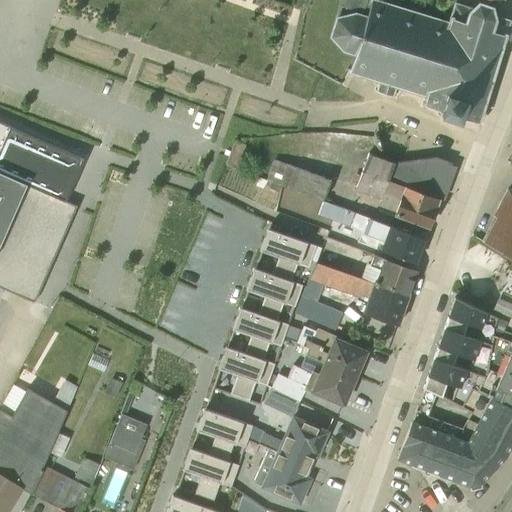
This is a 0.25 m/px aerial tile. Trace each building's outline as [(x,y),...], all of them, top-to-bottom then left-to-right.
[(338,0),(328,34),(340,48),(351,52),(347,66),(345,66),(344,70),(376,80),(372,91),(376,92),(377,90),(387,93),(387,95),(390,96),(394,85),(421,94),(418,104),(422,105),(423,103),(436,107),(434,111),(459,119),(460,115),(471,118),(473,119),(472,121),(475,121),(506,19),(490,14),(490,3),(481,0),(472,0),(467,5),(453,0),(450,0),(444,18),(385,0),(338,0)] [(232,139),(223,162),(234,166),(243,143),(232,139)] [(360,168),(436,196),(435,195),(433,195),(445,161),(448,162),(449,160),(433,154),(432,154),(391,160),(366,151),(360,168)] [(262,177),(320,198),(328,178),(270,156),(262,177)] [(435,195),(436,196),(443,198),(455,165),(448,162),(445,161),(433,195),(435,195)] [(436,196),(360,168),(352,188),(377,197),(375,203),(392,209),(391,212),(424,224),(426,224),(436,196)] [(0,170),(0,285),(32,300),(74,203),(0,170)] [(511,190),(505,187),(497,204),(511,211),(511,190)] [(421,236),(320,198),(315,211),(359,229),(354,240),(376,249),(380,240),(381,240),(378,247),(412,260),(421,236)] [(511,211),(497,204),(492,213),(511,223),(511,211)] [(511,223),(495,215),(481,240),(511,258),(511,223)] [(259,249),(295,261),(306,264),(313,243),(267,227),(259,249)] [(253,267),(289,280),(295,261),(259,249),(253,267)] [(358,275),(406,292),(414,268),(375,254),(370,252),(367,261),(363,259),(358,275)] [(359,310),(395,323),(406,292),(358,275),(313,259),(306,277),(303,276),(296,293),(299,294),(292,310),(332,327),(340,309),(319,300),(325,284),(357,295),(359,293),(365,295),(359,310)] [(245,288),(282,301),(292,304),(299,283),(289,280),(253,267),(245,288)] [(239,306),(275,319),(282,301),(245,288),(239,306)] [(511,299),(498,294),(494,304),(510,310),(511,304),(511,299)] [(496,315),(452,296),(445,314),(489,332),(496,315)] [(231,327),(267,339),(274,341),(278,343),(285,322),(275,319),(239,306),(231,327)] [(505,319),(496,316),(490,332),(498,335),(505,319)] [(303,353),(354,376),(355,373),(365,348),(314,325),(313,328),(300,323),(293,340),(300,343),(306,346),(304,352),(303,353)] [(435,344),(484,367),(487,345),(441,326),(435,344)] [(225,345),(261,358),(265,347),(267,339),(231,327),(230,330),(225,345)] [(511,341),(489,332),(485,362),(511,373),(511,341)] [(218,366),(252,378),(255,379),(256,379),(263,382),(271,361),(261,358),(225,345),(219,361),(218,366)] [(106,358),(90,351),(86,362),(102,369),(106,358)] [(268,385),(288,396),(296,400),(303,386),(342,404),(354,376),(303,353),(298,365),(290,362),(284,375),(275,370),(268,385)] [(431,356),(425,373),(466,391),(469,386),(474,388),(479,378),(431,356)] [(511,373),(485,362),(484,369),(474,388),(511,407),(511,373)] [(252,378),(218,366),(211,385),(245,397),(252,378)] [(109,376),(102,391),(113,395),(120,380),(109,376)] [(75,384),(63,377),(50,400),(64,408),(75,384)] [(11,382),(0,401),(0,407),(9,413),(24,389),(11,382)] [(0,472),(29,490),(64,408),(50,400),(25,385),(24,389),(9,413),(0,407),(0,472)] [(288,396),(268,385),(261,401),(276,408),(282,396),(287,399),(288,396)] [(425,414),(434,392),(421,386),(412,410),(413,411),(410,419),(464,440),(486,395),(469,386),(460,405),(467,409),(460,426),(425,414)] [(511,434),(511,407),(486,395),(472,425),(482,430),(477,439),(502,454),(511,434)] [(196,428),(242,445),(250,422),(203,407),(198,422),(196,428)] [(101,454),(131,467),(139,447),(135,446),(144,422),(119,412),(101,454)] [(274,449),(307,463),(311,452),(314,454),(324,430),(289,414),(279,437),(252,426),(251,427),(248,437),(265,445),(274,449)] [(478,480),(502,454),(477,439),(482,430),(472,425),(464,440),(409,419),(395,456),(442,473),(441,476),(446,477),(447,475),(466,482),(478,480)] [(189,447),(236,463),(242,445),(196,428),(192,438),(189,447)] [(66,435),(55,430),(47,449),(58,454),(66,435)] [(82,455),(73,473),(89,480),(107,439),(97,434),(87,457),(82,455)] [(274,449),(265,445),(251,479),(258,482),(258,483),(297,500),(307,477),(301,475),(307,463),(274,449)] [(187,454),(182,468),(175,486),(182,489),(214,500),(219,485),(229,488),(230,483),(236,463),(189,447),(187,454)] [(76,511),(88,486),(42,461),(29,490),(55,505),(50,511),(76,511)] [(0,472),(0,511),(3,511),(20,485),(0,472)] [(224,511),(170,493),(163,511),(224,511)]
